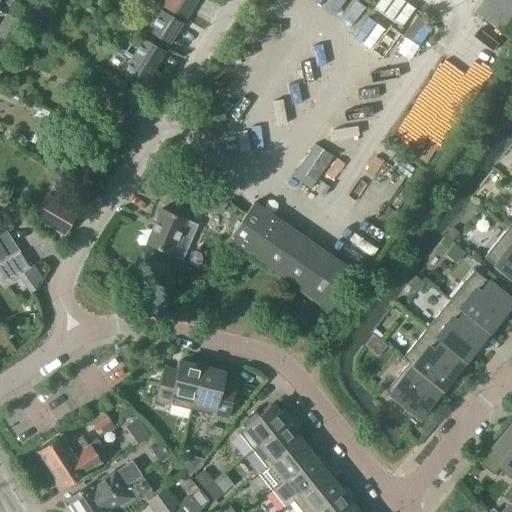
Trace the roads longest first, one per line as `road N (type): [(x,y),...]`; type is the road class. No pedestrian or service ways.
road 1 (residential): [(402,502),(281,356),(187,331),(78,330)]
road 2 (unclassified): [(78,330),(62,291),(133,159),(237,0)]
road 3 (residential): [(511,377),(402,502)]
